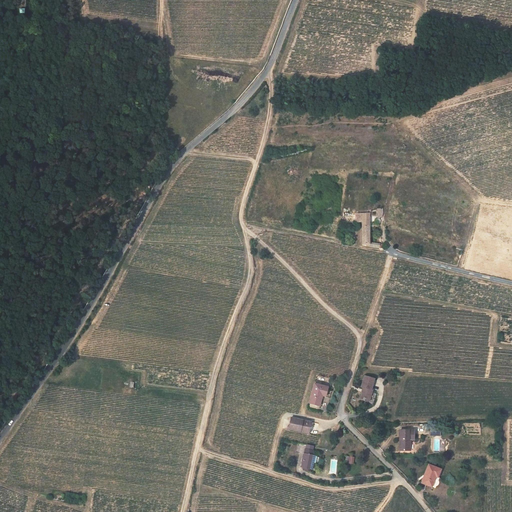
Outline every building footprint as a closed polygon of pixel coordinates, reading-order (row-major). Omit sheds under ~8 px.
[(368,221),(361,221),(363,244),(366,244),(366,246),(381,248),(382,241),(369,240),(368,221)] [(365,379),(361,390),(364,391),(361,401),(369,404),(373,393),(371,393),(374,382),(365,379)] [(128,393),(129,392),(129,391),(129,390),(129,389),(130,389),(130,385),(129,384),(130,384),(130,383),(130,382),(129,381),(129,380),(128,380),(127,380),(126,380),(125,380),(124,381),(124,382),(124,383),(124,384),(125,384),(125,385),(125,387),(124,387),(123,388),(123,389),(122,389),(122,390),(122,391),(122,392),(123,393),(124,394),(125,394),(126,394),(127,394),(128,393)] [(327,391),(314,387),(308,406),(316,408),(319,398),(324,400),(327,391)] [(287,420),(285,432),(306,437),(308,425),(287,420)] [(410,444),(414,444),(414,435),(400,435),(399,455),(409,455),(410,444)] [(304,452),(300,471),(311,473),(312,466),(311,465),(312,459),(311,459),(312,454),(304,452)] [(430,492),(435,481),(437,482),(440,475),(428,469),(420,487),(430,492)]
